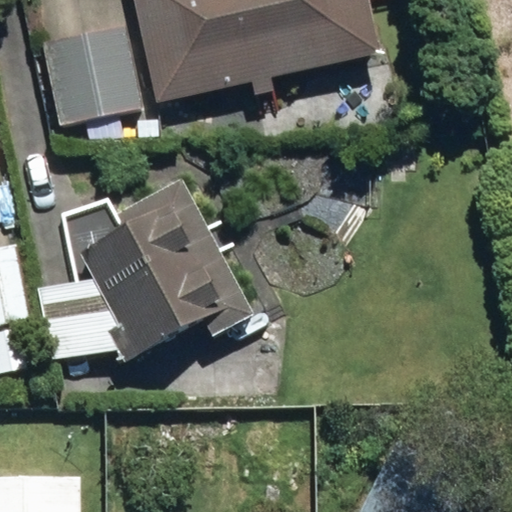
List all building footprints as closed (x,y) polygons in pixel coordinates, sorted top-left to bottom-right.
[(265,86),(373,63),(359,0),(126,0),(150,111),(245,91),(248,105),(268,101),(265,86)] [(41,53),(56,132),(135,117),(120,38),(41,53)] [(382,146),(382,170),(412,169),(411,146),(382,146)] [(361,172),(333,166),(326,192),(355,199),(361,172)] [(120,352),(127,367),(176,341),(183,354),(246,321),(174,187),(113,220),(122,235),(75,259),(116,335),(100,344),(108,359),(120,352)] [(0,253),(0,378),(24,374),(15,325),(24,324),(11,251),(0,253)] [(177,359),(179,393),(249,389),(249,355),(177,359)] [(0,511),(76,511),(76,484),(0,484),(0,511)]
